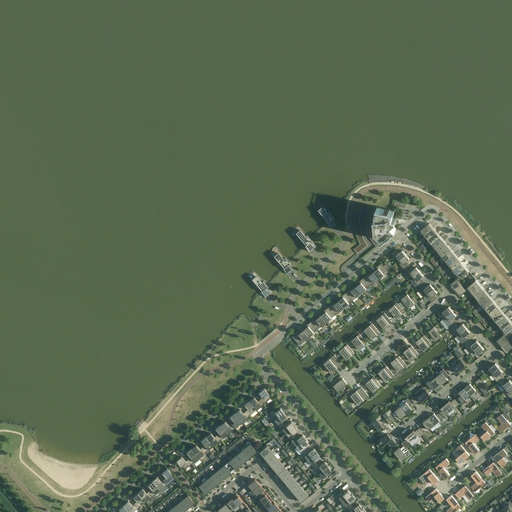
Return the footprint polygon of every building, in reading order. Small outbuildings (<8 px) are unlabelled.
[(331,228),(336,224),(332,219),(333,218),(334,219),(334,218),(328,212),(327,213),(322,206),(317,210),(328,223),(327,223),(331,228)] [(376,207),(376,208),(375,210),(374,212),(373,214),(373,216),(372,219),(372,221),(372,224),(373,226),(373,228),(374,230),(375,233),(376,235),(377,237),(378,238),(380,240),(381,242),(389,235),(390,236),(393,233),(396,229),(392,225),(393,225),(392,225),(397,221),(396,218),(393,218),(393,217),(394,212),(390,210),(390,209),(385,208),(385,209),(376,207)] [(421,231),(424,235),(433,228),(430,223),(421,231)] [(424,235),(428,240),(437,232),(433,228),(424,235)] [(309,251),(314,247),(310,242),(311,241),(312,242),(312,241),(307,235),(305,236),(300,229),(295,233),(306,246),(305,246),(309,251)] [(428,240),(432,244),(440,237),(437,232),(428,240)] [(432,244),(435,248),(444,241),(440,237),(432,244)] [(435,248),(439,252),(448,245),(444,241),(435,248)] [(439,252),(442,257),(451,249),(448,245),(439,252)] [(442,257),(446,261),(455,254),(451,249),(442,257)] [(398,261),(398,262),(406,255),(404,252),(403,253),(402,251),(403,251),(402,250),(399,253),(398,252),(397,250),(392,255),(394,258),(395,257),(398,261)] [(283,269),(287,274),(292,270),(288,265),(289,264),(290,265),(290,264),(285,258),(284,259),(278,252),(274,256),(284,269),(283,269)] [(446,261),(449,265),(458,258),(455,254),(446,261)] [(402,267),(405,270),(410,266),(408,263),(406,262),(410,259),(407,256),(407,257),(405,256),(406,255),(398,262),(398,261),(403,267),(402,267)] [(449,265),(453,270),(462,262),(458,258),(449,265)] [(453,270),(457,274),(465,267),(462,262),(453,270)] [(388,271),(381,263),(375,268),(376,269),(376,268),(377,270),(374,272),(379,279),(384,275),(384,274),(387,271),(388,272),(388,271)] [(382,263),(381,263),(388,271),(391,269),(386,264),(384,266),(382,263)] [(412,278),(420,272),(418,269),(417,270),(416,268),(417,268),(416,267),(413,270),(412,268),(410,266),(405,270),(407,273),(408,272),(412,278)] [(465,267),(457,274),(460,279),(469,271),(465,267)] [(370,273),(364,278),(370,286),(371,286),(370,285),(374,282),(374,283),(379,279),(374,272),(371,275),(370,273)] [(416,284),(419,287),(424,282),(422,280),(420,279),(424,276),(421,273),(421,274),(419,272),(420,272),(412,278),(412,279),(412,278),(417,284),(416,284)] [(261,292),(265,297),(270,293),(266,288),(268,287),(268,288),(268,287),(263,281),(262,282),(256,275),(252,279),(262,292),(261,292)] [(359,284),(356,287),(362,293),(367,289),(366,289),(370,286),(364,278),(358,283),(359,284)] [(450,284),(455,290),(462,284),(457,279),(450,284)] [(467,287),(471,291),(480,284),(476,280),(467,287)] [(426,285),(424,282),(419,287),(420,289),(419,290),(424,296),(425,295),(426,295),(434,288),(432,286),(431,286),(430,285),(431,284),(430,284),(427,287),(426,285)] [(462,284),(455,290),(460,296),(467,290),(462,284)] [(471,291),(475,296),(483,288),(480,284),(471,291)] [(352,287),(346,292),(353,300),(356,297),(357,297),(362,293),(356,287),(353,289),(352,288),(352,287)] [(434,289),(434,288),(426,295),(429,299),(431,302),(437,298),(436,297),(436,298),(434,295),(437,293),(435,290),(434,291),(433,289),(434,289)] [(475,296),(478,300),(487,293),(483,288),(475,296)] [(342,299),(339,301),(344,308),(349,303),(352,300),(353,301),(353,300),(346,292),(340,297),(341,298),(341,297),(342,299)] [(478,300),(482,304),(491,297),(487,293),(478,300)] [(415,304),(411,299),(407,294),(402,299),(409,307),(409,308),(415,304)] [(482,304),(485,309),(494,301),(491,297),(482,304)] [(335,302),(329,307),(335,315),(336,315),(335,314),(339,311),(339,312),(344,308),(339,301),(336,304),(335,302)] [(485,309),(489,313),(498,306),(494,301),(485,309)] [(397,303),(395,305),(402,314),(405,312),(397,303)] [(402,314),(395,305),(390,309),(396,317),(397,319),(402,314)] [(489,313),(492,317),(501,310),(498,306),(489,313)] [(324,313),(321,316),(327,322),(332,318),(331,318),(335,315),(329,307),(323,312),(324,313)] [(444,318),(453,311),(450,309),(449,308),(449,307),(446,309),(444,307),(439,311),(441,314),(441,313),(445,317),(444,318)] [(492,317),(496,322),(505,314),(501,310),(492,317)] [(442,319),(449,328),(457,322),(454,319),(454,320),(453,318),(456,315),(454,313),(453,313),(452,312),(453,311),(444,318),(442,319)] [(385,313),(382,315),(390,324),(392,322),(385,313)] [(496,322),(500,326),(508,319),(505,314),(496,322)] [(390,324),(382,315),(377,319),(384,327),(384,329),(390,324)] [(317,316),(311,321),(318,329),(321,326),(322,326),(327,322),(321,316),(318,318),(317,317),(317,316)] [(500,326),(503,330),(511,323),(508,319),(500,326)] [(307,328),(304,330),(309,337),(314,333),(314,332),(317,329),(318,330),(318,329),(311,321),(305,326),(306,327),(306,326),(307,328)] [(449,328),(456,336),(466,328),(464,325),(464,326),(462,324),(463,324),(460,326),(458,325),(459,324),(457,322),(449,328)] [(511,322),(511,323),(503,330),(507,335),(511,330),(511,322)] [(372,323),(370,325),(377,335),(380,333),(372,323)] [(377,335),(370,325),(364,330),(371,338),(372,339),(377,335)] [(442,336),(438,331),(434,327),(428,331),(430,332),(436,340),(442,336)] [(456,336),(463,345),(470,339),(468,336),(467,335),(470,332),(468,329),(467,330),(466,329),(467,328),(466,328),(456,336)] [(309,337),(304,330),(301,333),(300,331),(293,337),(299,345),(302,343),(301,342),(304,340),(304,341),(309,337)] [(360,334),(357,336),(365,345),(367,343),(360,334)] [(424,335),(422,337),(429,346),(432,344),(424,335)] [(497,341),(501,346),(508,341),(504,335),(497,341)] [(365,345),(357,336),(352,340),(359,348),(359,350),(365,345)] [(429,346),(422,337),(416,342),(417,343),(424,351),(429,346)] [(470,353),(472,351),(480,345),(478,342),(478,343),(476,341),(477,341),(477,340),(474,343),(472,341),(473,341),(470,339),(463,345),(470,353)] [(508,341),(501,346),(506,352),(511,348),(511,347),(511,344),(511,345),(508,341)] [(347,344),(345,346),(352,355),(355,353),(347,344)] [(411,345),(409,347),(417,357),(419,355),(411,345)] [(480,345),(472,351),(472,352),(473,351),(476,355),(475,355),(478,358),(483,354),(481,352),(484,349),(482,346),(481,347),(480,345),(481,345),(480,345)] [(352,355),(345,346),(339,351),(346,359),(347,360),(352,355)] [(417,357),(409,347),(403,352),(405,353),(411,361),(417,357)] [(335,355),(332,357),(340,366),(342,364),(335,355)] [(399,356),(396,358),(404,367),(407,365),(399,356)] [(340,366),(332,357),(324,363),(331,371),(332,373),(340,366)] [(404,367),(396,358),(391,362),(392,363),(399,371),(404,367)] [(466,365),(464,363),(460,358),(455,361),(457,364),(453,367),(451,365),(448,367),(453,373),(456,371),(457,372),(466,365)] [(491,374),(499,367),(497,365),(496,365),(495,364),(496,363),(492,366),(490,363),(491,363),(490,363),(485,367),(488,370),(491,374)] [(345,365),(331,374),(333,378),(343,371),(342,371),(347,368),(345,365)] [(386,366),(384,368),(392,377),(394,375),(386,366)] [(495,380),(498,382),(503,378),(501,376),(499,374),(503,372),(501,369),(500,369),(499,368),(499,367),(491,374),(496,379),(495,380)] [(392,377),(384,368),(378,373),(380,374),(386,382),(392,377)] [(435,375),(435,376),(442,384),(445,382),(448,380),(446,377),(449,375),(443,368),(443,369),(440,372),(441,373),(439,374),(440,374),(436,377),(435,375)] [(332,383),(338,391),(346,384),(348,384),(341,375),(332,383)] [(442,384),(435,376),(436,377),(433,380),(431,381),(429,380),(426,383),(432,389),(434,387),(436,389),(439,387),(442,384)] [(374,377),(371,379),(379,388),(382,386),(374,377)] [(505,391),(511,384),(511,382),(510,382),(509,381),(510,380),(509,380),(506,382),(505,381),(503,378),(498,382),(500,385),(501,385),(505,390),(505,391)] [(379,388),(371,379),(366,383),(367,384),(374,392),(379,388)] [(468,385),(464,388),(471,397),(472,397),(470,395),(474,393),(476,391),(470,383),(468,385)] [(361,387),(359,389),(367,398),(369,396),(361,387)] [(262,397),(260,399),(264,404),(271,398),(268,395),(268,394),(264,388),(258,393),(262,397)] [(471,397),(464,388),(461,391),(458,393),(461,396),(458,398),(463,405),(464,405),(463,404),(466,401),(465,400),(467,398),(470,395),(471,397)] [(367,398),(359,389),(351,396),(352,397),(359,405),(367,398)] [(415,394),(413,396),(418,402),(420,400),(421,402),(423,401),(423,400),(426,398),(430,394),(429,393),(426,390),(421,394),(418,396),(417,397),(415,394),(416,394),(415,394)] [(249,400),(248,400),(256,410),(264,404),(260,399),(257,401),(254,397),(249,401),(249,400)] [(399,405),(406,414),(410,411),(412,409),(409,405),(411,403),(408,398),(405,400),(406,402),(401,406),(399,405)] [(248,409),(245,411),(249,416),(256,410),(248,400),(244,404),(248,409)] [(441,408),(442,409),(445,412),(449,409),(449,408),(452,406),(453,405),(455,408),(458,406),(453,400),(451,402),(449,400),(448,402),(445,405),(445,404),(441,408)] [(406,414),(399,405),(400,407),(395,411),(401,419),(403,417),(406,414)] [(268,413),(274,420),(284,412),(280,408),(275,412),(273,410),(275,408),(268,413)] [(234,412),(242,422),(249,416),(245,411),(243,413),(239,409),(235,413),(234,412)] [(233,421),(231,423),(235,428),(242,422),(234,412),(229,416),(233,421)] [(274,420),(280,427),(284,423),(282,421),(287,417),(283,413),(284,412),(274,420)] [(432,415),(428,418),(436,427),(436,426),(434,425),(438,422),(439,421),(440,423),(444,420),(445,420),(439,413),(436,416),(434,413),(432,415)] [(509,418),(506,413),(503,415),(502,414),(498,417),(503,423),(497,428),(501,433),(511,424),(507,420),(509,418)] [(377,418),(372,422),(379,431),(384,427),(377,418)] [(436,427),(428,418),(425,421),(423,423),(429,430),(431,428),(434,425),(435,427),(436,427)] [(220,424),(228,434),(235,428),(231,423),(229,425),(225,421),(220,425),(220,424)] [(280,427),(285,434),(295,426),(291,421),(286,425),(284,423),(280,427)] [(481,436),(485,441),(495,432),(486,422),(482,425),(487,431),(481,436)] [(219,433),(217,435),(220,440),(228,434),(220,424),(215,428),(219,433)] [(285,434),(291,440),(295,436),(293,434),(298,430),(294,426),(295,426),(285,434)] [(405,437),(406,439),(411,445),(411,444),(409,442),(413,438),(416,436),(417,435),(419,437),(419,438),(422,435),(417,430),(415,432),(414,430),(412,431),(409,434),(405,437)] [(205,436),(213,446),(220,440),(217,435),(214,437),(211,433),(206,437),(205,436)] [(378,441),(382,446),(391,438),(387,434),(378,441)] [(465,442),(475,454),(480,450),(473,442),(479,438),(476,434),(465,442)] [(291,440),(296,447),(306,439),(302,435),(297,439),(295,436),(291,440)] [(204,445),(202,447),(206,452),(213,446),(205,436),(200,440),(204,445)] [(296,447),(302,454),(306,450),(304,448),(309,444),(305,440),(306,439),(296,447)] [(250,444),(245,447),(252,455),(256,451),(250,444)] [(191,448),(199,458),(206,452),(202,447),(200,449),(196,445),(191,449),(191,448)] [(456,459),(460,463),(470,455),(461,445),(457,448),(462,454),(456,459)] [(259,452),(263,456),(270,450),(267,446),(259,452)] [(245,447),(241,451),(248,459),(252,455),(245,447)] [(394,451),(402,460),(407,456),(406,455),(410,451),(407,448),(406,449),(404,447),(401,449),(399,447),(394,451)] [(190,457),(188,459),(192,464),(199,458),(191,448),(186,452),(190,457)] [(302,454),(307,460),(317,453),(313,448),(308,452),(306,450),(302,454)] [(493,457),(502,467),(506,464),(501,458),(507,453),(503,449),(493,457)] [(263,456),(266,461),(274,454),(270,450),(263,456)] [(241,451),(237,454),(243,462),(248,459),(241,451)] [(307,460),(313,467),(317,463),(316,461),(320,457),(316,453),(317,453),(307,460)] [(237,454),(233,458),(239,465),(243,462),(237,454)] [(266,461),(270,465),(278,459),(274,454),(266,461)] [(192,464),(188,459),(185,461),(181,456),(176,461),(181,467),(182,466),(185,469),(192,464)] [(233,458),(229,461),(235,469),(239,465),(233,458)] [(436,467),(445,479),(450,475),(444,467),(449,462),(446,458),(436,467)] [(270,465),(274,470),(281,463),(278,459),(270,465)] [(229,461),(225,464),(231,472),(235,469),(229,461)] [(313,467),(318,474),(328,466),(324,462),(319,466),(317,463),(313,467)] [(493,470),(498,476),(502,473),(493,462),(483,470),(487,475),(493,470)] [(274,470),(277,474),(285,468),(281,463),(274,470)] [(225,464),(221,467),(228,475),(231,472),(225,464)] [(328,466),(318,474),(324,481),(330,476),(330,475),(329,477),(327,474),(331,471),(328,466)] [(221,467),(218,470),(224,478),(228,475),(221,467)] [(166,477),(163,479),(167,484),(168,483),(170,486),(176,481),(171,475),(172,474),(167,468),(161,473),(166,477)] [(277,474),(280,478),(288,471),(285,468),(277,474)] [(430,469),(419,477),(422,481),(428,476),(434,484),(439,480),(430,469)] [(218,470),(214,473),(220,481),(224,478),(218,470)] [(280,478),(283,481),(291,475),(288,471),(280,478)] [(472,488),(475,491),(485,483),(476,471),(471,475),(478,483),(472,488)] [(214,473),(210,477),(217,484),(220,481),(214,473)] [(283,481),(286,485),(294,479),(291,475),(283,481)] [(157,476),(152,480),(160,490),(167,484),(163,479),(161,481),(157,476)] [(210,477),(207,480),(213,487),(217,484),(210,477)] [(248,485),(252,490),(259,484),(255,479),(248,485)] [(286,485),(290,489),(298,483),(294,479),(286,485)] [(151,489),(149,491),(153,496),(160,490),(152,480),(152,481),(148,485),(151,489)] [(207,480),(203,483),(209,490),(213,487),(207,480)] [(209,490),(203,483),(199,486),(205,494),(209,490)] [(290,489),(293,493),(301,487),(298,483),(290,489)] [(252,490),(256,494),(263,489),(259,484),(252,490)] [(459,498),(462,496),(467,501),(470,499),(474,496),(465,485),(455,494),(459,498)] [(293,493),(297,498),(304,491),(301,487),(293,493)] [(142,488),(137,492),(145,502),(153,496),(149,491),(146,493),(142,488)] [(435,496),(440,502),(445,498),(436,488),(426,497),(429,501),(435,496)] [(256,494),(259,499),(267,493),(263,489),(256,494)] [(336,495),(342,502),(352,494),(351,494),(351,495),(347,490),(343,494),(341,492),(343,491),(342,490),(336,495)] [(304,491),(297,498),(300,502),(308,496),(304,491)] [(137,501),(134,503),(138,508),(145,502),(137,492),(137,493),(138,493),(133,497),(137,501)] [(182,497),(184,499),(190,506),(194,503),(186,493),(182,497)] [(259,499),(263,504),(270,498),(267,493),(259,499)] [(155,503),(161,500),(157,494),(151,498),(155,503)] [(236,494),(232,498),(238,506),(242,502),(236,494)] [(342,502),(348,509),(352,505),(350,503),(355,499),(352,494),(342,502)] [(447,511),(454,511),(461,507),(451,495),(447,499),(453,507),(447,511)] [(232,498),(227,502),(233,509),(238,506),(232,498)] [(263,504),(267,508),(274,502),(270,498),(263,504)] [(184,499),(180,502),(186,509),(190,506),(184,499)] [(128,500),(123,504),(129,511),(133,511),(138,508),(134,503),(132,505),(128,500)] [(176,505),(182,511),(183,511),(186,509),(180,502),(178,500),(174,502),(176,505)] [(227,502),(222,506),(227,511),(229,511),(233,509),(227,502)] [(267,508),(270,511),(272,511),(278,507),(274,502),(267,508)]
